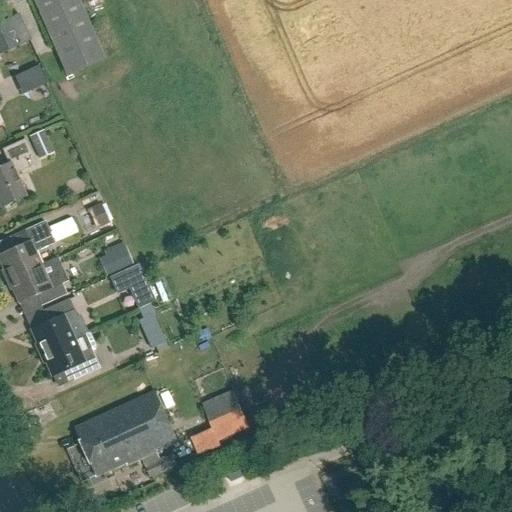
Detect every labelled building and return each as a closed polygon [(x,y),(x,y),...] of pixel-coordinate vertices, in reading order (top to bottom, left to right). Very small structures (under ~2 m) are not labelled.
[(32,0),(66,77),(105,60),(78,0),(32,0)] [(0,53),(15,47),(7,29),(1,19),(0,19),(0,53)] [(22,22),(7,29),(15,47),(31,39),(22,22)] [(40,67),(22,75),(30,93),(48,85),(40,67)] [(39,160),(54,154),(43,131),(29,138),(39,160)] [(0,205),(1,209),(26,198),(16,175),(30,169),(25,158),(32,155),(26,140),(2,151),(8,166),(0,169),(0,205)] [(92,232),(109,224),(100,205),(83,213),(92,232)] [(0,262),(8,281),(41,266),(40,266),(35,253),(55,244),(45,222),(9,239),(14,250),(0,256),(0,262)] [(113,273),(130,266),(121,245),(104,252),(113,273)] [(40,266),(41,266),(8,281),(19,305),(36,297),(41,308),(67,296),(62,285),(67,283),(56,259),(40,266)] [(139,265),(109,278),(116,296),(129,290),(138,310),(155,302),(139,265)] [(42,355),(74,341),(68,326),(79,322),(69,300),(42,312),(47,323),(31,331),(42,355)] [(161,332),(147,338),(152,349),(166,343),(161,332)] [(74,341),(42,355),(52,378),(69,371),(74,382),(100,370),(93,353),(95,352),(96,348),(90,334),(74,341)] [(203,405),(213,429),(219,442),(250,429),(234,392),(203,405)] [(128,466),(178,443),(156,393),(75,429),(97,477),(127,463),(128,466)] [(287,450),(273,453),(276,464),(290,461),(287,450)] [(151,479),(178,467),(172,455),(146,467),(151,479)] [(337,486),(337,484),(336,485),(342,498),(342,497),(342,496),(350,492),(351,493),(352,493),(346,480),(345,480),(346,482),(337,486)]
